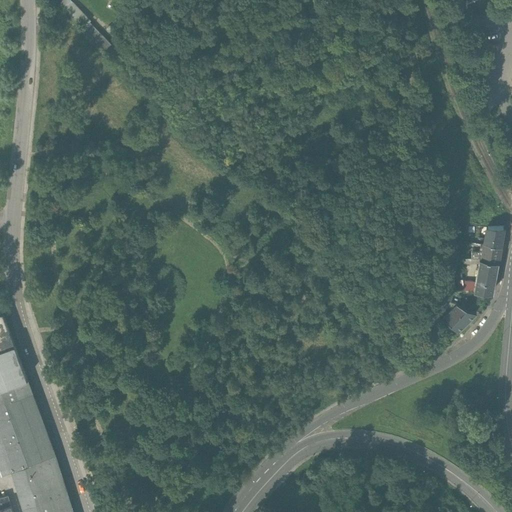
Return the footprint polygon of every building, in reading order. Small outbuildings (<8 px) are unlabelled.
[(74,0),(63,0),(62,2),(96,41),(104,34),(74,0)] [(501,246),(504,227),(487,227),(484,240),(484,243),(501,246)] [(481,259),(499,262),(501,246),(484,243),(484,244),(482,252),(481,259)] [(472,259),(480,259),(480,258),(481,259),(482,252),(471,251),(472,259)] [(493,293),(499,262),(481,259),(480,258),(480,259),(479,264),(475,287),(474,291),(493,293)] [(458,332),(476,313),(457,304),(443,319),(458,332)] [(0,469),(2,474),(11,470),(56,454),(2,312),(0,313),(0,469)] [(11,470),(24,511),(74,511),(56,454),(11,470)] [(0,511),(13,511),(8,494),(0,496),(0,511)]
